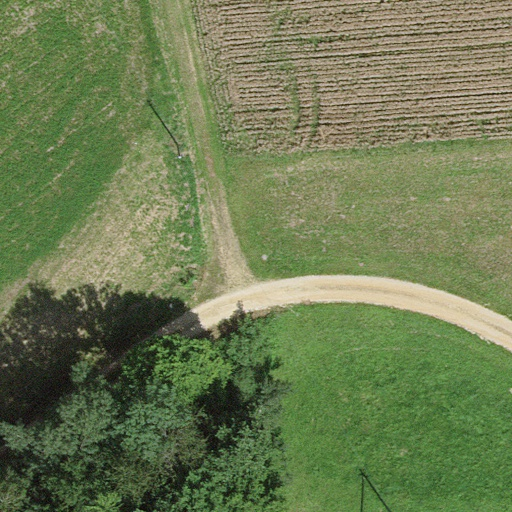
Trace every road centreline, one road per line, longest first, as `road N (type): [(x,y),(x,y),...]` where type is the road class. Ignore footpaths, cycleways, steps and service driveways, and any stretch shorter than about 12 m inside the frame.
road 1 (track): [(0,455),(232,301),(296,290),(386,293),(470,317),(511,344)]
road 2 (track): [(162,0),(232,301)]
